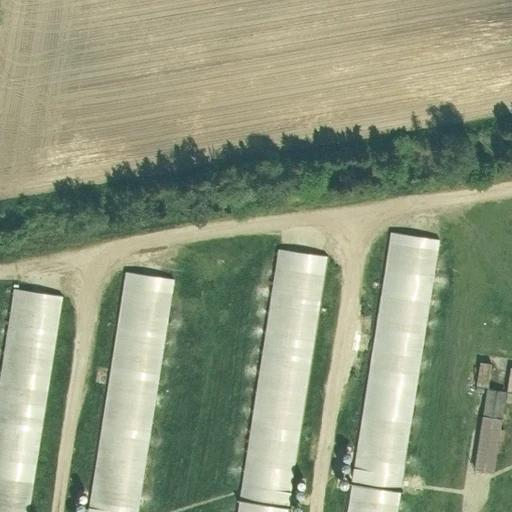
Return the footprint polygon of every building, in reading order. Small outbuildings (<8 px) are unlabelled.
[(396,511),(438,239),(388,232),(345,511),(396,511)] [(289,511),(328,258),(278,250),(238,511),(289,511)] [(140,511),(175,280),(126,273),(89,511),(140,511)] [(0,511),(28,511),(61,297),(12,290),(0,368),(0,511)] [(474,383),(487,386),(492,364),(479,361),(474,383)] [(504,391),(487,387),(481,413),(502,418),(505,402),(511,404),(511,364),(510,364),(504,391)] [(492,472),(502,419),(481,415),(471,468),(492,472)]
